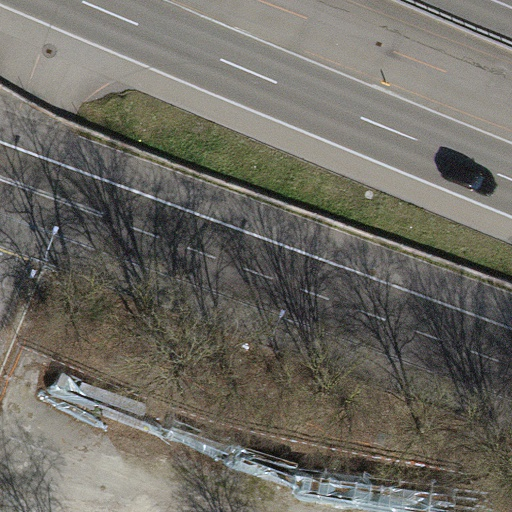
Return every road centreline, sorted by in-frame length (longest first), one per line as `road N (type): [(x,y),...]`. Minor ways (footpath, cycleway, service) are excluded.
road 1 (primary): [(0,174),(511,362)]
road 2 (motorway): [(92,0),(511,177)]
